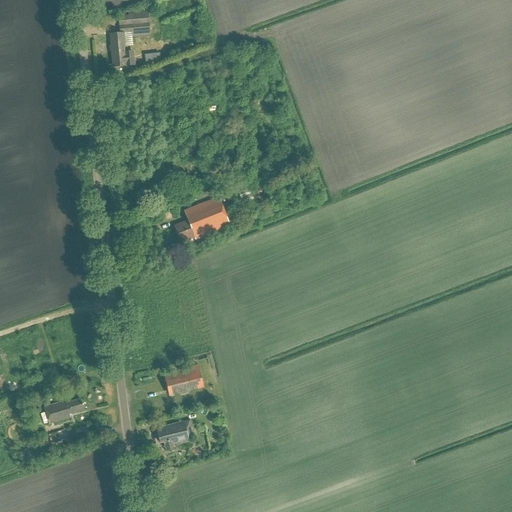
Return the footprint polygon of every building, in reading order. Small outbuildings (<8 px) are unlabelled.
[(148,15),(129,16),(130,34),(131,34),(131,37),(150,35),(148,15)] [(123,34),(110,35),(113,67),(126,66),(134,65),(132,52),(126,53),(126,47),(124,47),(123,34)] [(209,181),(190,189),(194,200),(213,192),(209,181)] [(249,190),(236,195),(241,207),(254,202),(249,190)] [(188,221),(174,226),(181,243),(194,238),(195,240),(230,226),(218,198),(184,212),(188,221)] [(163,373),(168,393),(202,385),(197,364),(163,373)] [(33,401),(34,406),(45,403),(43,398),(33,401)] [(65,401),(44,408),(48,424),(70,418),(69,415),(83,410),(80,399),(66,403),(65,401)] [(174,450),(173,446),(189,442),(184,422),(156,429),(160,443),(163,443),(164,446),(166,452),(174,450)]
